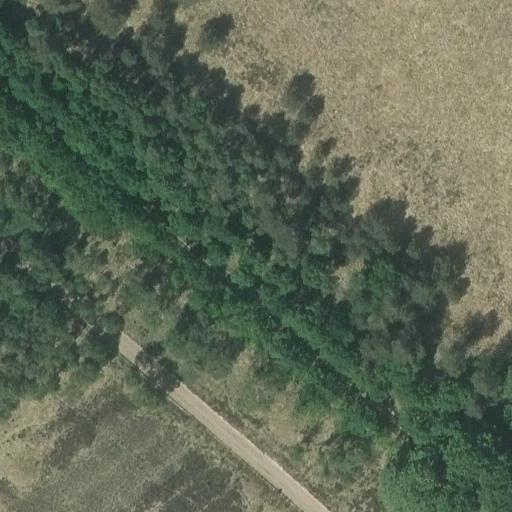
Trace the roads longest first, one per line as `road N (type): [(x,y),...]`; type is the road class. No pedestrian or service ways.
road 1 (track): [(0,77),(498,511)]
road 2 (track): [(0,259),(298,511)]
